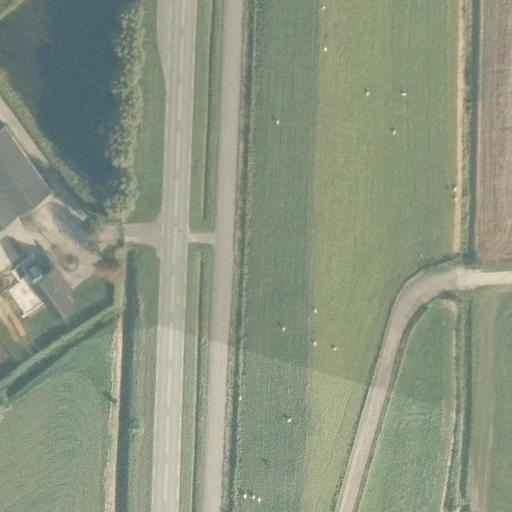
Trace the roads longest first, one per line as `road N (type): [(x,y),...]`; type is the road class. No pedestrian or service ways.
road 1 (unclassified): [(212,511),(235,0)]
road 2 (primary): [(164,511),(183,0)]
